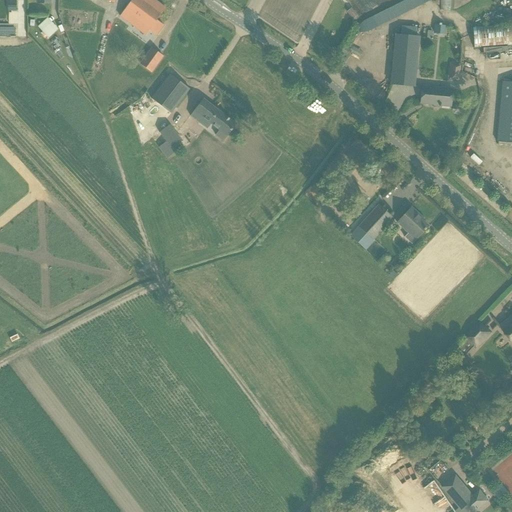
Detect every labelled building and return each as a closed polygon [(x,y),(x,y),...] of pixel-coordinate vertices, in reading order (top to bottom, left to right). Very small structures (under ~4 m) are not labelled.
[(148,30),(156,35),(163,25),(156,21),(164,9),(152,0),(131,0),(121,16),(145,34),(148,30)] [(450,0),(412,0),(364,20),(370,35),(388,27),(390,32),(414,22),(422,18),(425,25),(446,16),(444,10),(453,6),(450,0)] [(346,13),(352,19),(357,15),(351,9),(346,13)] [(55,16),(43,26),(54,38),(65,28),(55,16)] [(0,33),(21,34),(21,26),(0,25),(0,33)] [(434,25),(433,34),(445,35),(446,26),(434,25)] [(511,27),(481,31),(483,48),(511,44),(511,27)] [(415,87),(419,36),(395,34),(390,84),(415,87)] [(139,64),(151,73),(163,57),(151,48),(139,64)] [(450,64),(448,79),(458,81),(461,66),(450,64)] [(171,113),(189,89),(170,75),(152,99),(171,113)] [(496,142),(511,142),(511,82),(502,82),(496,142)] [(450,107),(451,97),(452,90),(422,87),(421,94),(420,104),(439,105),(439,107),(440,107),(440,106),(450,107)] [(305,108),(310,102),(303,95),(298,101),(305,108)] [(203,99),(190,116),(199,123),(203,118),(219,131),(215,135),(223,141),(236,124),(203,99)] [(169,124),(159,132),(166,142),(158,148),(166,158),(175,151),(172,148),(181,141),(169,124)] [(244,181),(252,170),(225,150),(217,162),(244,181)] [(208,177),(203,180),(209,188),(213,185),(208,177)] [(316,183),(311,189),(319,196),(325,190),(316,183)] [(351,235),(350,236),(366,250),(374,241),(373,240),(386,226),(393,218),(378,205),(372,212),(358,227),(351,235)] [(411,208),(404,215),(397,223),(408,233),(404,237),(411,244),(421,234),(428,226),(417,216),(418,215),(411,208)] [(511,315),(499,326),(511,341),(511,315)] [(464,338),(476,349),(491,333),(479,321),(464,338)] [(16,337),(19,343),(27,339),(24,333),(16,337)] [(441,487),(461,511),(475,511),(489,501),(479,490),(473,495),(456,475),(441,487)]
